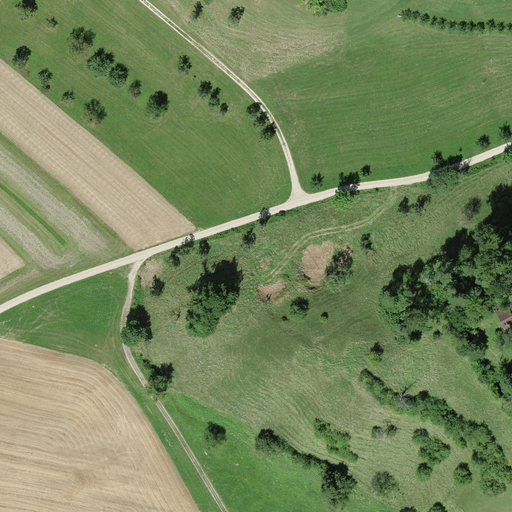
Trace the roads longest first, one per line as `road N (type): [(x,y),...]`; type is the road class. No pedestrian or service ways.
road 1 (track): [(511,145),(423,178),(353,188),(238,222),(0,309)]
road 2 (track): [(139,254),(120,332),(126,353),(221,511)]
road 3 (track): [(139,0),(256,99),(281,140),(300,203)]
